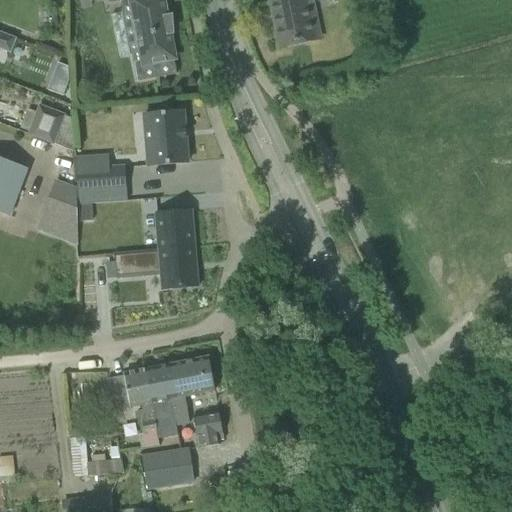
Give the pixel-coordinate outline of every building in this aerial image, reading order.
[(166,35),(170,34),(172,33),(171,17),(162,18),(160,5),(164,4),(162,0),(108,0),(109,3),(121,1),(123,12),(130,11),(139,53),(132,55),(137,82),(157,78),(176,74),(173,59),(175,59),(172,47),(168,47),(166,35)] [(305,0),(270,0),(280,47),(314,40),(305,0)] [(16,38),(0,32),(0,49),(10,54),(16,38)] [(53,76),(47,91),(63,96),(69,82),(53,76)] [(53,143),(63,115),(40,107),(29,135),(53,143)] [(144,115),(148,167),(187,163),(185,141),(186,141),(185,128),(184,128),(183,112),(144,115)] [(0,213),(9,216),(26,171),(0,161),(0,213)] [(124,168),(109,169),(76,171),(77,192),(125,189),(124,168)] [(92,205),(79,206),(80,223),(93,222),(92,205)] [(145,250),(115,252),(117,271),(152,269),(152,274),(161,274),(162,290),(198,287),(192,209),(156,212),(159,249),(145,250)] [(177,398),(171,399),(176,425),(189,423),(184,397),(214,391),(208,357),(171,365),(177,398)] [(170,365),(147,370),(154,403),(154,418),(156,431),(158,440),(178,437),(176,425),(171,399),(177,398),(170,365)] [(124,376),(107,380),(111,399),(113,410),(142,405),(143,411),(137,412),(139,422),(141,422),(143,434),(139,435),(142,449),(159,446),(158,440),(156,431),(154,418),(154,403),(147,370),(124,374),(124,376)] [(218,412),(193,417),(199,449),(220,445),(220,441),(224,441),(218,412)] [(144,491),(158,489),(194,484),(189,449),(185,449),(139,456),(144,491)] [(92,463),(87,464),(88,477),(124,474),(123,461),(105,462),(105,456),(91,457),(92,463)] [(77,511),(109,511),(109,496),(77,497),(77,511)]
